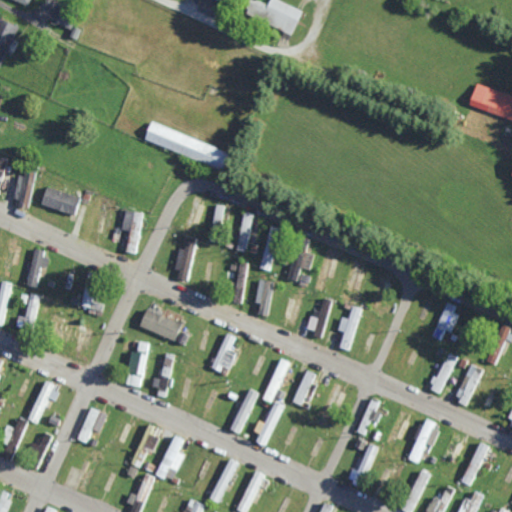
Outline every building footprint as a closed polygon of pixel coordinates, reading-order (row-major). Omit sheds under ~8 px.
[(308,11),(282,0),(273,0),(271,5),(262,1),(257,14),(299,32),(308,11)] [(61,22),(80,30),(88,10),(70,2),(61,22)] [(0,63),(8,67),(23,24),(3,17),(0,25),(0,63)] [(475,105),(511,118),(511,93),(482,84),(475,105)] [(151,140),(231,170),(237,153),(157,123),(151,140)] [(20,205),(30,207),(37,171),(27,169),(20,205)] [(87,196),(53,186),(47,205),(82,215),(87,196)] [(224,242),(229,205),(220,203),(214,240),(224,242)] [(148,212),(130,210),(127,230),(135,231),(131,252),(142,254),(148,212)] [(256,212),(246,211),(242,250),(252,251),(256,212)] [(264,268),(274,271),(284,228),(274,225),(264,268)] [(9,237),(3,276),(13,278),(19,239),(9,237)] [(179,277),(192,280),(200,240),(190,238),(188,248),(185,248),(179,277)] [(339,249),(330,246),(318,290),(327,292),(339,249)] [(41,286),(45,267),(52,269),(54,258),(49,257),(51,249),(38,247),(32,285),(41,286)] [(347,302),(357,303),(362,272),(364,273),(366,261),(354,258),(347,302)] [(302,280),(305,260),(296,259),(294,279),(302,280)] [(248,285),(251,263),(243,262),(241,284),(248,285)] [(87,307),(97,308),(101,273),(91,272),(87,307)] [(259,302),(264,304),(263,313),(271,315),(278,282),(263,279),(259,302)] [(4,283),(0,305),(0,322),(7,324),(14,285),(4,283)] [(291,324),(299,327),(308,291),(299,289),(291,324)] [(42,295),(34,294),(31,317),(22,316),(21,326),(25,327),(24,336),(37,338),(42,295)] [(454,333),(462,314),(457,312),(460,305),(450,301),(435,337),(444,341),(448,331),(454,333)] [(366,308),(357,306),(353,318),(346,316),(342,330),(349,332),(344,348),(354,350),(366,308)] [(188,322),(151,310),(145,327),(182,340),(188,322)] [(93,347),(98,331),(72,322),(66,338),(93,347)] [(234,352),(241,337),(232,333),(215,368),(224,373),(228,363),(233,366),(239,354),(234,352)] [(133,368),(137,368),(136,375),(132,375),(131,385),(146,387),(151,354),(135,351),(133,368)] [(461,356),(451,352),(435,389),(445,393),(461,356)] [(167,378),(156,377),(155,388),(174,390),(178,354),(170,353),(167,378)] [(275,403),(285,380),(292,383),(297,372),(292,370),(296,362),(285,357),(266,399),(275,403)] [(472,365),(460,399),(473,404),(485,370),(472,365)] [(323,374),(311,369),(297,402),(309,407),(323,374)] [(32,419),(41,423),(53,397),(57,399),(64,386),(51,380),(32,419)] [(330,412),(339,415),(348,391),(334,386),(322,419),(327,421),(330,412)] [(244,433),(263,392),(254,388),(235,429),(244,433)] [(378,421),(385,402),(374,398),(361,432),(369,435),(374,420),(378,421)] [(275,401),(256,440),(265,445),(284,406),(275,401)] [(92,408),(77,439),(86,443),(101,412),(92,408)] [(299,415),(281,454),(290,458),(309,419),(299,415)] [(20,418),(2,457),(11,461),(29,422),(20,418)] [(415,438),(421,441),(413,459),(421,463),(440,422),(432,418),(428,428),(421,424),(415,438)] [(388,442),(397,445),(401,433),(392,431),(388,442)] [(176,435),(156,474),(165,478),(185,440),(176,435)] [(495,446),(486,441),(465,481),(473,486),(495,446)] [(92,449),(75,489),(85,493),(101,453),(92,449)] [(241,462),(232,459),(216,499),(224,502),(241,462)] [(246,511),(251,511),(269,473),(260,469),(242,510),(246,511)] [(434,474),(426,470),(415,493),(423,497),(434,474)] [(146,476),(130,511),(141,511),(155,480),(146,476)] [(171,485),(160,511),(171,511),(181,489),(171,485)] [(446,511),(457,489),(449,486),(443,499),(437,496),(429,511),(446,511)] [(464,511),(479,511),(486,494),(479,491),(476,500),(469,497),(464,511)] [(0,511),(11,511),(15,500),(0,494),(0,511)] [(204,511),(208,504),(194,499),(188,511),(204,511)]
